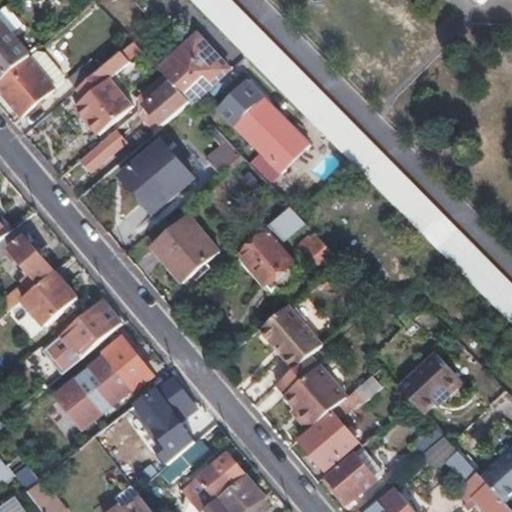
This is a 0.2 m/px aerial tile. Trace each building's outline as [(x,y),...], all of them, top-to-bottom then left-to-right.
[(447,259),(511,324),(511,285),(481,254),(261,31),(230,0),(190,0),(241,51),(270,80),(347,159),(413,226),(447,259)] [(483,4),(478,0),(419,0),(453,34),(483,4)] [(0,17),(0,66),(7,74),(32,52),(0,17)] [(190,99),(227,63),(195,30),(157,65),(161,69),(170,78),(188,97),(190,99)] [(142,67),(150,59),(142,49),(130,36),(121,44),(142,67)] [(37,47),(32,52),(7,74),(0,80),(0,86),(25,114),(62,80),(64,68),(46,49),(37,47)] [(125,58),(116,49),(99,66),(80,83),(73,89),(83,101),(75,109),(98,134),(129,104),(106,77),(125,58)] [(80,83),(99,66),(90,56),(71,73),(80,83)] [(170,78),(161,69),(135,93),(143,102),(170,78)] [(309,142),(244,76),(217,103),(281,169),(309,142)] [(161,122),(188,97),(170,78),(143,102),(161,122)] [(143,102),(135,93),(133,108),(153,129),(161,122),(143,102)] [(126,137),(117,127),(83,159),(92,170),(126,137)] [(219,169),(239,151),(227,139),(207,157),(219,169)] [(161,140),(125,174),(157,209),(193,175),(161,140)] [(307,171),(317,184),(341,167),(331,153),(307,171)] [(303,220),(294,210),(287,203),(245,242),(249,247),(266,232),(273,239),(290,223),(295,228),(303,220)] [(0,244),(14,232),(0,216),(0,244)] [(218,250),(187,217),(152,248),(182,283),(218,250)] [(24,300),(44,282),(42,280),(54,270),(19,228),(14,232),(0,244),(0,250),(7,257),(16,250),(34,272),(27,279),(29,282),(4,302),(12,311),(24,300)] [(298,266),(273,239),(266,232),(249,247),(237,257),(269,293),(277,286),(281,287),(286,287),(292,285),(296,280),(297,271),(296,267),(298,266)] [(333,251),(314,232),(306,239),(324,258),(333,251)] [(78,299),(56,272),(44,282),(24,300),(46,325),(78,299)] [(82,359),(123,324),(109,308),(107,311),(100,305),(63,335),(82,359)] [(295,371),(312,356),(326,344),(292,305),(262,333),(295,371)] [(154,377),(124,339),(106,354),(109,358),(59,399),(84,428),(134,387),(137,391),(154,377)] [(53,358),(43,345),(34,352),(45,364),(53,358)] [(412,402),(423,415),(459,381),(435,355),(400,388),(412,402)] [(298,421),(308,432),(347,398),(312,356),(295,371),(278,385),(296,407),(303,416),(298,421)] [(174,375),(149,396),(158,406),(168,416),(160,423),(168,433),(197,409),(174,375)] [(354,392),(356,395),(360,401),(362,403),(381,387),(373,376),(354,392)] [(360,401),(356,395),(302,441),(327,470),(367,436),(348,413),(360,401)] [(158,406),(149,396),(119,420),(125,427),(128,430),(158,406)] [(303,416),(296,407),(291,412),(298,421),(303,416)] [(125,427),(119,420),(98,437),(103,443),(115,434),(125,427)] [(430,451),(444,438),(434,426),(420,439),(430,451)] [(115,434),(103,443),(114,459),(127,448),(115,434)] [(144,469),(153,480),(161,474),(179,458),(171,447),(144,469)] [(383,475),(361,447),(328,475),(352,502),(383,475)] [(207,460),(214,470),(229,458),(221,449),(207,460)] [(488,485),(503,501),(511,493),(511,449),(481,477),(488,485)] [(463,476),(473,464),(458,450),(448,462),(463,476)] [(192,468),(181,456),(179,458),(161,474),(170,486),(192,468)] [(187,491),(204,511),(247,476),(231,456),(229,458),(214,470),(187,491)] [(352,502),(328,475),(323,480),(347,507),(352,502)] [(242,511),(263,494),(247,476),(204,511),(203,511),(242,511)] [(473,498),(488,485),(481,477),(464,491),(471,499),(473,498)] [(0,509),(10,503),(27,490),(18,478),(0,492),(0,509)] [(29,492),(39,506),(53,495),(43,481),(29,492)] [(511,511),(511,510),(503,501),(488,485),(473,498),(477,504),(484,511),(511,511)] [(140,492),(135,486),(120,497),(126,506),(129,510),(145,499),(140,492)] [(43,511),(29,492),(27,490),(10,503),(16,511),(43,511)] [(415,511),(398,491),(372,511),(415,511)] [(257,511),(270,502),(263,494),(242,511),(257,511)] [(66,511),(53,495),(39,506),(43,511),(66,511)] [(467,511),(477,504),(473,498),(471,499),(461,508),(465,511),(467,511)] [(129,510),(126,506),(117,511),(154,511),(145,499),(129,510)] [(16,511),(10,503),(0,509),(0,511),(16,511)]
